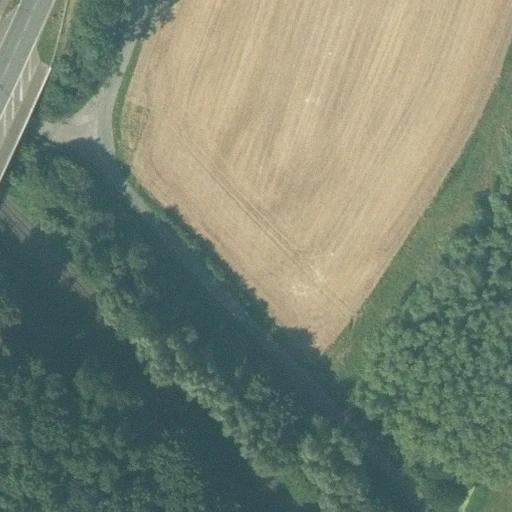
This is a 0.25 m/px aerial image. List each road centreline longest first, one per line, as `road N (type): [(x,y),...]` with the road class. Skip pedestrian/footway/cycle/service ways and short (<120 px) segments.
road 1 (track): [(427,511),(122,191),(105,161)]
road 2 (track): [(105,161),(106,108),(142,0)]
road 3 (track): [(105,161),(35,130),(0,94)]
